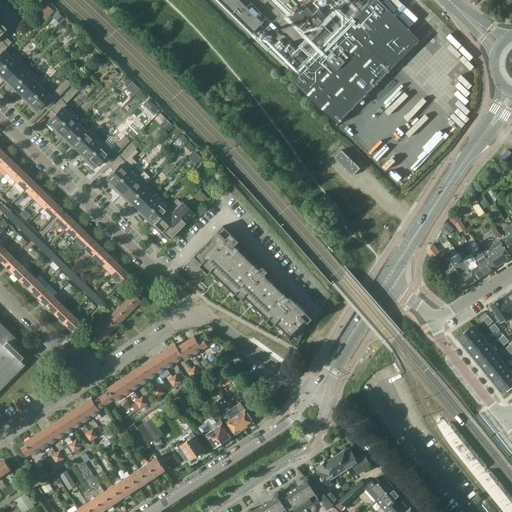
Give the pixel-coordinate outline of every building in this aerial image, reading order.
[(262,22),(239,0),(212,0),(249,36),(262,22)] [(419,40),(377,0),(373,0),(294,81),(337,124),(387,73),(386,73),(419,40)] [(411,25),(419,17),(400,0),(384,0),(389,5),(392,2),(400,10),(398,12),(411,25)] [(304,4),(291,18),(308,35),(321,21),(304,4)] [(47,5),(38,14),(45,21),(54,12),(47,5)] [(56,12),(52,17),(60,24),(64,19),(56,12)] [(11,43),(6,38),(7,39),(3,43),(7,47),(11,43)] [(0,69),(12,57),(5,49),(7,47),(3,43),(2,42),(0,43),(0,69)] [(5,80),(22,62),(14,54),(12,57),(0,69),(0,78),(1,79),(2,78),(5,80)] [(99,63),(96,66),(100,70),(103,67),(104,68),(110,63),(103,56),(97,61),(99,63)] [(11,89),(30,70),(22,62),(5,80),(7,82),(5,84),(11,89)] [(114,69),(109,74),(114,78),(118,73),(114,69)] [(20,95),(35,79),(38,77),(30,70),(11,89),(16,94),(18,93),(20,95)] [(60,70),(55,75),(59,80),(64,75),(60,70)] [(26,104),(43,87),(35,79),(20,95),(22,97),(21,99),(26,104)] [(66,79),(61,84),(66,88),(65,87),(69,83),(70,84),(66,79)] [(132,82),(126,88),(133,96),(139,90),(132,82)] [(66,88),(61,84),(57,88),(62,93),(62,92),(61,92),(65,88),(66,88)] [(69,91),(73,95),(78,91),(73,86),(72,86),(73,87),(70,92),(69,91)] [(57,96),(53,92),(51,94),(43,87),(26,104),(34,112),(44,102),(48,107),(58,97),(57,96)] [(62,93),(57,88),(53,92),(57,96),(61,92),(62,93)] [(73,95),(69,91),(68,91),(69,92),(65,96),(64,95),(69,100),(73,95)] [(140,91),(136,96),(141,101),(146,97),(140,91)] [(65,104),(69,100),(64,95),(65,96),(61,100),(65,104)] [(65,104),(61,100),(60,99),(51,109),(55,113),(46,123),(54,131),(73,111),(65,104)] [(63,137),(80,119),(73,111),(54,131),(59,136),(61,135),(63,137)] [(69,146),(84,130),(77,124),(81,119),(80,119),(63,137),(65,139),(64,141),(69,146)] [(166,119),(157,128),(163,133),(171,125),(166,119)] [(78,152),(96,134),(88,126),(84,130),(69,146),(75,151),(76,150),(78,152)] [(130,126),(125,131),(133,139),(138,134),(130,126)] [(175,128),(171,132),(176,137),(180,133),(175,128)] [(85,161),(104,142),(96,134),(78,152),(81,154),(79,156),(85,161)] [(181,134),(178,138),(184,144),(188,140),(181,134)] [(124,136),(120,140),(124,145),(124,144),(127,140),(129,141),(124,136)] [(124,145),(120,140),(115,145),(120,149),(119,149),(123,145),(124,145)] [(115,153),(111,149),(104,142),(85,161),(93,169),(102,159),(107,164),(116,154),(115,153)] [(188,142),(184,146),(190,152),(194,148),(188,142)] [(127,147),(132,152),(136,148),(131,143),(132,144),(128,148),(127,147)] [(426,144),(407,163),(414,170),(433,151),(426,144)] [(120,149),(115,145),(111,149),(115,153),(119,149),(120,150),(120,149)] [(123,152),(128,157),(132,152),(127,147),(126,148),(128,149),(124,153),(123,152)] [(341,149),(334,157),(352,176),(360,168),(341,149)] [(195,152),(188,158),(195,164),(201,158),(195,152)] [(5,156),(0,161),(0,166),(7,173),(14,165),(5,156)] [(114,170),(104,180),(112,188),(131,168),(123,161),(120,157),(118,156),(109,166),(114,170)] [(7,173),(3,176),(7,180),(10,177),(16,181),(23,173),(14,165),(7,173)] [(131,168),(112,188),(118,193),(119,192),(121,194),(139,176),(131,168)] [(139,176),(121,194),(124,196),(122,197),(128,203),(147,183),(146,183),(150,179),(143,172),(139,176)] [(23,173),(16,181),(17,183),(25,190),(33,182),(23,173)] [(33,182),(25,190),(34,199),(42,191),(33,182)] [(147,183),(128,203),(133,208),(135,207),(137,209),(154,191),(147,183)] [(492,190),(489,193),(494,201),(498,199),(492,190)] [(42,191),(34,199),(43,208),(51,200),(42,191)] [(154,191),(137,209),(139,211),(138,213),(143,218),(162,198),(154,191)] [(193,197),(201,205),(208,199),(199,191),(193,197)] [(483,195),(477,198),(484,208),(489,205),(483,195)] [(162,198),(143,218),(149,223),(150,222),(152,224),(150,225),(151,225),(176,199),(169,206),(162,198)] [(176,199),(151,225),(167,241),(193,214),(182,203),(181,204),(176,199)] [(51,200),(43,208),(52,217),(55,214),(57,215),(59,215),(60,216),(64,213),(60,209),(51,200)] [(11,213),(7,209),(3,213),(7,217),(11,213)] [(24,209),(19,214),(25,220),(30,216),(24,209)] [(12,222),(16,218),(11,213),(7,217),(12,222)] [(55,214),(52,217),(56,221),(65,230),(73,222),(64,213),(60,216),(59,215),(57,215),(55,214)] [(455,214),(449,220),(454,226),(455,225),(461,221),(455,214)] [(20,222),(16,218),(12,222),(16,226),(20,222)] [(461,221),(455,225),(460,232),(466,229),(461,221)] [(25,226),(20,222),(16,226),(21,230),(25,226)] [(73,222),(65,230),(74,238),(82,230),(73,222)] [(447,223),(442,229),(449,235),(454,229),(447,223)] [(511,230),(508,225),(503,228),(509,236),(504,240),(511,251),(511,230)] [(29,231),(25,226),(21,230),(25,235),(29,231)] [(233,247),(236,244),(239,241),(223,226),(214,235),(216,238),(213,241),(210,239),(190,259),(190,260),(189,262),(188,265),(189,267),(190,269),(193,271),(195,271),(198,271),(200,269),(201,269),(202,268),(209,274),(210,272),(215,277),(218,274),(227,282),(224,285),(230,291),(233,288),(237,292),(233,295),(239,301),(244,297),(249,302),(252,299),(260,307),(257,310),(263,316),(266,313),(270,317),(267,321),(273,326),(275,324),(280,329),(283,326),(287,330),(284,333),(291,339),(293,336),(299,342),(306,330),(302,327),(307,321),(308,322),(312,318),(304,311),(304,312),(302,314),(233,247)] [(495,227),(491,230),(495,237),(500,234),(495,227)] [(82,230),(74,238),(83,247),(91,239),(82,230)] [(30,239),(34,235),(29,231),(25,235),(30,239)] [(439,249),(449,241),(443,234),(434,243),(439,249)] [(34,243),(38,240),(34,235),(30,239),(34,243)] [(91,239),(83,247),(92,256),(100,248),(91,239)] [(43,244),(38,240),(34,243),(39,248),(43,244)] [(500,240),(483,252),(494,268),(502,262),(511,257),(511,256),(510,255),(501,241),(500,240)] [(433,243),(427,253),(431,259),(440,252),(433,243)] [(47,248),(43,244),(39,248),(43,252),(47,248)] [(48,257),(52,253),(47,248),(43,252),(48,257)] [(100,248),(92,256),(101,265),(109,257),(100,248)] [(2,249),(0,250),(0,262),(4,266),(8,270),(12,267),(10,265),(10,263),(9,261),(12,258),(2,249)] [(482,251),(473,257),(485,274),(494,268),(483,252),(482,251)] [(56,257),(52,253),(48,257),(52,261),(56,257)] [(458,253),(450,258),(454,266),(467,286),(476,280),(463,260),(458,253)] [(472,255),(463,260),(476,280),(485,274),(473,257),(472,255)] [(61,261),(56,257),(52,261),(57,265),(61,261)] [(109,257),(101,265),(110,274),(118,266),(109,257)] [(12,267),(8,270),(16,277),(17,279),(25,271),(16,262),(12,258),(9,261),(10,263),(10,265),(12,267)] [(65,266),(61,261),(57,265),(62,270),(65,266)] [(70,270),(65,266),(62,270),(66,274),(70,270)] [(118,266),(110,274),(120,283),(127,274),(118,266)] [(454,266),(445,272),(448,276),(458,292),(467,286),(454,266)] [(74,275),(70,270),(66,274),(71,278),(74,275)] [(25,271),(17,279),(26,288),(34,280),(25,271)] [(79,279),(74,275),(71,278),(75,283),(79,279)] [(83,283),(79,279),(75,283),(80,287),(83,283)] [(34,280),(26,288),(35,297),(43,288),(34,280)] [(84,292),(88,288),(83,283),(80,287),(84,292)] [(43,288),(35,297),(44,305),(52,297),(43,288)] [(89,296),(92,292),(88,288),(84,292),(89,296)] [(97,296),(92,292),(89,296),(93,300),(97,296)] [(131,293),(121,304),(130,312),(140,301),(131,293)] [(500,299),(499,299),(510,315),(511,314),(511,301),(507,294),(500,299)] [(101,301),(97,296),(93,300),(98,305),(101,301)] [(52,297),(44,305),(53,314),(61,306),(52,297)] [(499,299),(490,305),(502,323),(511,317),(510,315),(499,299),(500,299),(499,299)] [(119,323),(130,312),(121,304),(114,311),(112,309),(109,312),(119,323)] [(61,306),(53,314),(62,323),(70,315),(61,306)] [(109,333),(119,323),(109,312),(106,316),(108,318),(100,325),(109,333)] [(70,315),(62,323),(71,332),(79,324),(70,315)] [(99,344),(109,333),(100,325),(98,323),(95,326),(97,328),(90,336),(99,344)] [(0,387),(9,378),(7,376),(14,369),(17,371),(23,365),(19,361),(22,358),(19,354),(22,351),(5,335),(8,333),(0,325),(0,387)] [(463,334),(456,339),(461,344),(462,343),(465,346),(463,348),(464,348),(480,335),(473,326),(468,329),(462,334),(463,334)] [(480,335),(464,348),(468,353),(469,352),(472,355),(471,356),(471,357),(488,344),(480,335)] [(194,336),(185,341),(194,355),(207,346),(202,338),(197,341),(194,336)] [(194,355),(185,341),(177,347),(184,357),(183,358),(185,361),(194,355)] [(184,357),(177,347),(175,344),(167,350),(175,363),(183,358),(184,357)] [(488,344),(471,357),(475,362),(476,361),(479,364),(478,365),(478,366),(495,353),(488,344)] [(175,363),(167,350),(158,355),(167,368),(175,363)] [(495,353),(478,366),(482,371),(484,370),(486,373),(485,374),(485,375),(502,361),(495,353)] [(167,368),(158,355),(150,361),(158,374),(167,368)] [(243,360),(238,357),(233,363),(238,367),(243,360)] [(206,358),(200,362),(203,367),(209,364),(206,358)] [(158,374),(150,361),(141,366),(150,379),(158,374)] [(502,361),(485,375),(489,380),(491,379),(493,382),(492,383),(493,384),(509,370),(502,361)] [(150,379),(141,366),(133,372),(142,385),(150,379)] [(194,367),(191,369),(195,377),(199,374),(194,367)] [(210,375),(216,385),(230,377),(224,367),(210,375)] [(195,377),(191,369),(187,372),(192,379),(195,377)] [(511,373),(509,370),(493,384),(497,389),(498,388),(501,392),(503,394),(511,387),(511,373)] [(142,385),(133,372),(124,377),(133,390),(142,385)] [(176,375),(173,377),(177,385),(181,382),(176,375)] [(133,390),(124,377),(116,382),(125,396),(133,390)] [(177,385),(173,377),(169,379),(174,387),(177,385)] [(125,396),(116,382),(107,388),(109,391),(103,395),(108,403),(114,399),(116,402),(125,396)] [(159,386),(156,388),(161,396),(164,393),(159,386)] [(161,396),(156,388),(152,390),(157,398),(161,396)] [(245,389),(239,393),(243,398),(248,394),(245,389)] [(180,395),(172,402),(180,411),(188,405),(180,395)] [(226,402),(231,409),(244,428),(253,422),(249,416),(254,413),(245,400),(242,402),(237,395),(226,402)] [(100,397),(99,397),(93,401),(92,399),(83,404),(92,417),(100,412),(98,409),(105,405),(104,405),(99,397),(100,397)] [(142,397),(139,399),(144,406),(147,404),(142,397)] [(231,409),(226,402),(223,398),(214,403),(226,422),(234,434),(244,428),(231,409)] [(144,406),(139,399),(135,401),(137,404),(140,409),(144,406)] [(257,402),(251,406),(257,415),(263,411),(257,402)] [(92,417),(83,404),(75,410),(83,423),(92,417)] [(83,423),(75,410),(66,415),(75,428),(83,423)] [(75,428),(66,415),(58,421),(66,434),(75,428)] [(138,427),(148,443),(153,439),(155,441),(164,435),(153,418),(138,427)] [(214,424),(211,426),(222,443),(231,437),(220,420),(216,423),(215,422),(213,424),(214,424)] [(66,434),(58,421),(49,426),(58,439),(66,434)] [(113,421),(103,428),(105,432),(116,425),(113,421)] [(222,443),(211,426),(208,421),(199,427),(213,449),(222,443)] [(58,439),(49,426),(41,432),(49,445),(58,439)] [(93,429),(89,432),(94,439),(97,437),(93,429)] [(123,431),(117,434),(121,440),(126,436),(123,431)] [(49,445),(41,432),(32,437),(41,450),(49,445)] [(94,439),(89,432),(85,434),(90,441),(94,439)] [(178,449),(182,455),(186,460),(189,458),(190,459),(204,450),(201,445),(203,443),(201,439),(198,441),(192,432),(189,434),(192,438),(181,445),(182,447),(178,449)] [(116,435),(109,439),(113,446),(120,442),(116,435)] [(41,450),(32,437),(24,443),(26,445),(21,448),(26,457),(31,453),(32,456),(41,450)] [(76,440),(72,442),(77,450),(81,448),(76,440)] [(77,450),(72,442),(68,445),(73,452),(77,450)] [(345,450),(337,455),(341,462),(343,461),(347,467),(346,468),(352,464),(358,474),(372,466),(364,454),(357,459),(350,448),(345,451),(345,450)] [(59,451),(55,453),(60,461),(64,459),(59,451)] [(60,461),(55,453),(51,456),(56,463),(60,461)] [(86,453),(82,457),(85,463),(90,460),(86,453)] [(341,462),(337,455),(329,460),(328,459),(326,460),(335,475),(346,468),(347,467),(343,461),(341,462)] [(156,475),(165,470),(157,457),(148,463),(156,475)] [(5,460),(0,462),(0,476),(11,470),(5,460)] [(335,475),(326,460),(317,466),(319,470),(318,471),(327,486),(332,483),(329,479),(335,475)] [(148,481),(156,475),(148,463),(139,469),(148,481)] [(139,487),(148,481),(139,469),(131,475),(139,487)] [(69,490),(76,486),(66,471),(59,475),(69,490)] [(130,493),(139,487),(131,475),(122,480),(130,493)] [(58,476),(51,481),(55,486),(61,482),(58,476)] [(392,484),(390,482),(388,481),(384,477),(379,482),(375,478),(366,486),(361,481),(339,500),(344,506),(365,488),(376,501),(393,486),(392,485),(392,484)] [(308,511),(305,507),(312,502),(314,505),(320,501),(309,484),(311,484),(307,479),(307,478),(305,478),(304,479),(304,480),(304,481),(304,482),(281,497),(278,493),(277,493),(276,493),(275,494),(275,495),(275,496),(263,504),(251,511),(250,510),(249,510),(248,511),(247,511),(308,511)] [(121,499),(130,493),(122,480),(113,486),(121,499)] [(347,482),(341,486),(344,491),(350,487),(347,482)] [(48,483),(42,487),(48,496),(54,492),(48,483)] [(112,504),(121,499),(113,486),(104,492),(112,504)] [(397,491),(397,490),(395,487),(394,487),(393,486),(376,501),(385,511),(400,511),(406,507),(398,498),(401,496),(397,491)] [(330,490),(320,499),(326,511),(333,504),(338,500),(330,490)] [(104,510),(112,504),(104,492),(95,498),(104,510)] [(27,493),(15,500),(21,511),(24,511),(34,507),(27,493)] [(481,496),(475,501),(479,506),(485,501),(481,496)] [(92,511),(100,511),(104,510),(95,498),(87,503),(92,511)] [(338,500),(333,504),(341,511),(345,507),(344,506),(339,500),(338,500)] [(79,511),(92,511),(87,503),(78,509),(79,511)]
